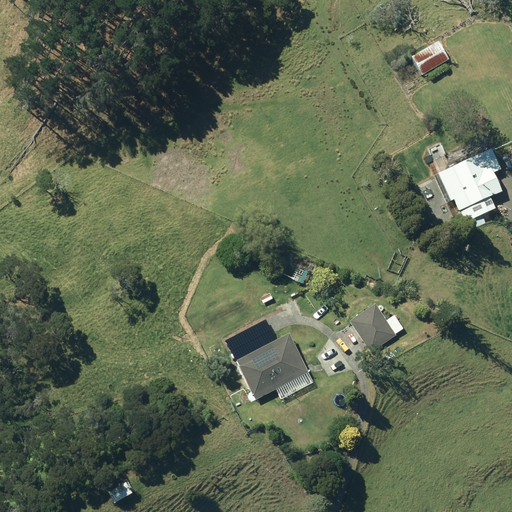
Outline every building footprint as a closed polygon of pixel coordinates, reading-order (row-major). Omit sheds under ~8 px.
[(409,57),(420,76),(447,60),(436,42),(409,57)] [(489,149),(443,170),(452,190),(455,197),(466,221),(473,218),(477,227),(485,223),(481,214),(493,209),(488,197),(499,192),(491,173),(499,169),(489,149)] [(308,275),(296,268),(289,281),(300,287),(308,275)] [(347,322),(368,353),(401,330),(392,316),(384,321),(372,305),(347,322)] [(236,360),(256,398),(308,371),(288,333),(236,360)] [(224,342),(227,348),(235,343),(232,337),(224,342)] [(106,494),(112,504),(128,495),(122,484),(106,494)]
